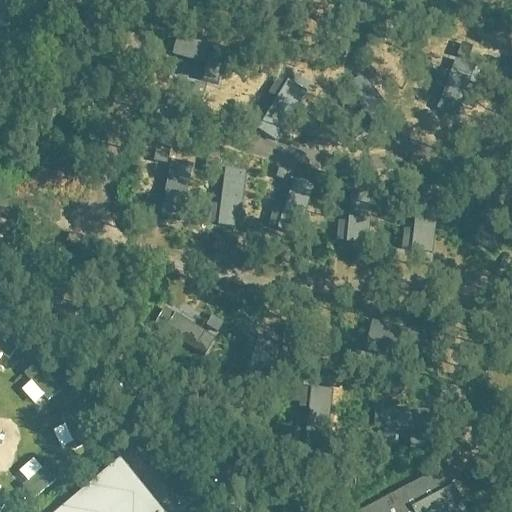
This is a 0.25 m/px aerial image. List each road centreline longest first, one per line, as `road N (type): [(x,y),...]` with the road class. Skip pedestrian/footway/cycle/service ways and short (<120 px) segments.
road 1 (unknown): [(511,261),(103,244)]
road 2 (unclassified): [(250,511),(0,253)]
road 3 (unknown): [(140,0),(103,244)]
